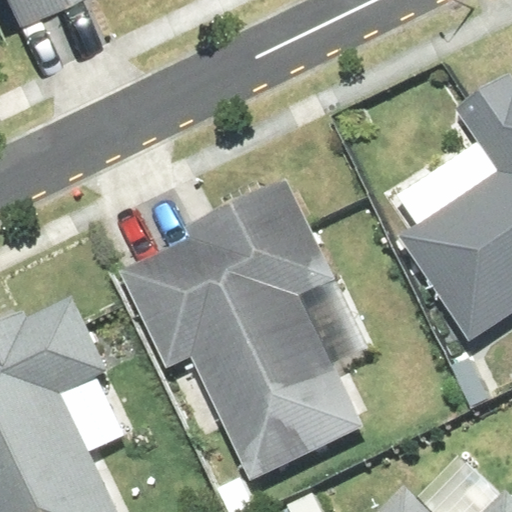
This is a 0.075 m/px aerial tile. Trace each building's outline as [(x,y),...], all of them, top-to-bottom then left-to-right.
[(0,0),(0,24),(0,25),(53,0),(0,0)] [(416,224),(398,235),(469,340),(511,311),(511,77),(509,72),(467,100),(454,109),(475,141),(396,194),(416,224)] [(189,242),(120,275),(168,374),(191,362),(252,487),(364,433),(300,301),(336,283),(310,230),(287,182),(184,232),(189,242)] [(0,511),(117,511),(61,397),(109,374),(72,300),(27,322),(24,316),(0,327),(0,511)] [(428,511),(405,488),(381,511),(511,511),(511,499),(507,495),(490,511),(428,511)]
